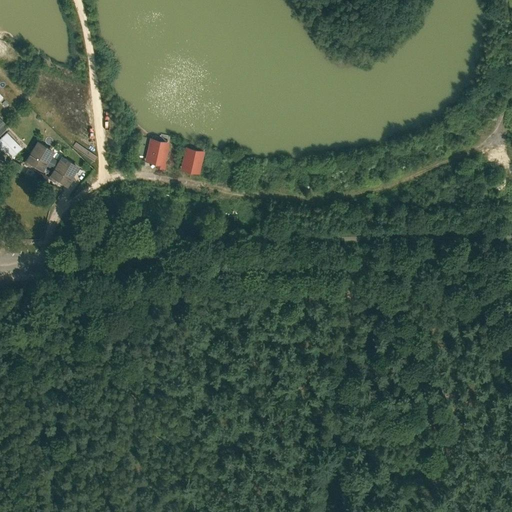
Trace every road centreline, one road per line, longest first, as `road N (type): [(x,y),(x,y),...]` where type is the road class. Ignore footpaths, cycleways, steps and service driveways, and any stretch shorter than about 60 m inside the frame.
road 1 (track): [(48,268),(54,220),(104,181),(135,175),(262,197),(352,197),(476,149),(494,133),(511,95)]
road 2 (unclassified): [(0,268),(511,265)]
road 3 (track): [(328,511),(359,265)]
